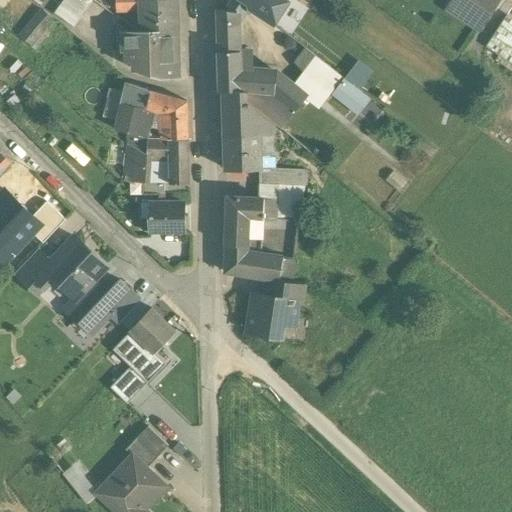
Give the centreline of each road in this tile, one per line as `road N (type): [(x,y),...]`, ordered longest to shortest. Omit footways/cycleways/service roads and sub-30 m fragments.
road 1 (residential): [(205,319),(203,0)]
road 2 (residential): [(0,124),(205,319)]
road 3 (residential): [(212,511),(205,319)]
